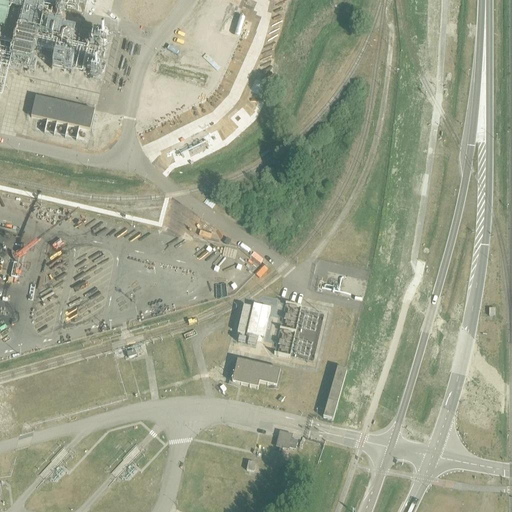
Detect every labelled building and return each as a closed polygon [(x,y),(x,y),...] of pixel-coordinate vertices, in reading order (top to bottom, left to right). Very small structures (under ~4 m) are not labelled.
[(0,26),(4,28),(9,8),(0,6),(0,26)] [(73,45),(75,28),(49,23),(47,30),(46,30),(45,35),(44,34),(42,48),(56,51),(53,68),(75,72),(77,56),(81,57),(82,46),(73,45)] [(89,132),(94,112),(35,98),(31,118),(89,132)] [(253,307),(247,334),(264,338),(270,311),(253,307)] [(259,384),(266,386),(276,388),(280,371),(236,361),(231,384),(257,390),(259,384)] [(323,419),(333,422),(347,372),(338,370),(323,419)] [(279,433),(275,448),(288,451),(289,450),(295,451),(297,442),(291,441),(292,436),(279,433)] [(246,472),(253,474),(255,465),(248,463),(246,472)]
